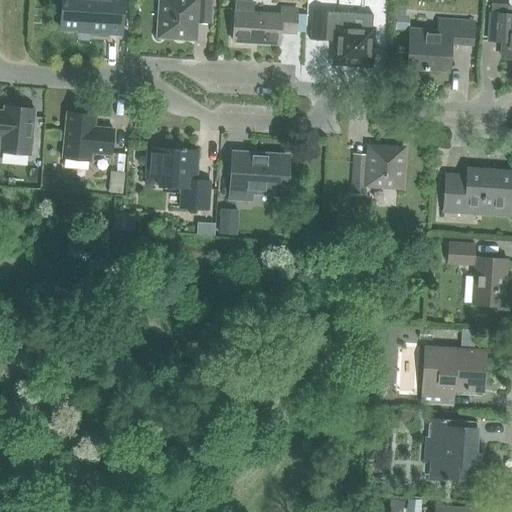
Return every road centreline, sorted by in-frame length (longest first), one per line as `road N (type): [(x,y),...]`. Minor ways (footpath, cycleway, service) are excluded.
road 1 (residential): [(338,105),(305,126),(210,123),(121,78)]
road 2 (residential): [(338,105),(305,75),(168,67),(121,78)]
road 3 (residential): [(511,113),(338,105)]
road 4 (residential): [(121,78),(0,71)]
